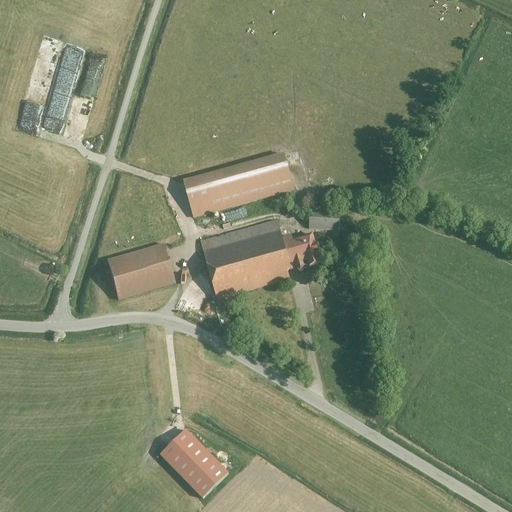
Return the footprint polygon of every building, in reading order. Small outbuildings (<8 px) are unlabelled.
[(36,123),(61,131),(84,50),(68,45),(58,80),(51,78),(50,83),(55,84),(49,104),(42,102),(39,113),(36,123)] [(407,151),(413,154),(420,142),(413,139),(407,151)] [(185,186),(194,220),(294,191),(284,158),(185,186)] [(310,213),(308,231),(333,232),(333,237),(338,238),(340,215),(310,213)] [(218,303),(323,274),(313,238),(285,246),(277,218),(200,240),(218,303)] [(109,262),(120,301),(178,285),(167,246),(109,262)] [(203,502),(228,476),(185,434),(160,460),(203,502)]
